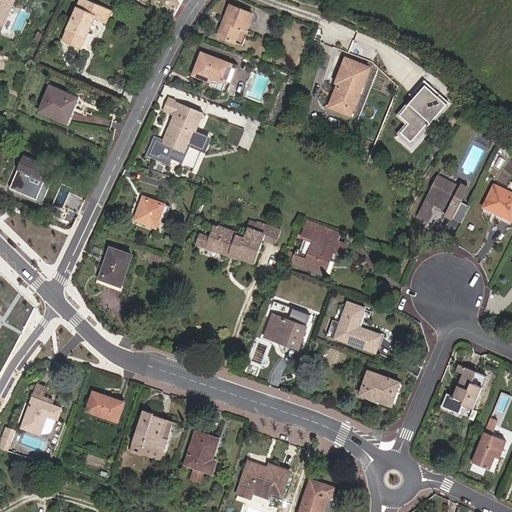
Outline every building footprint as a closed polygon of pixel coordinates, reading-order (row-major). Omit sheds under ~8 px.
[(0,0),(0,24),(5,26),(16,0),(0,0)] [(97,19),(109,24),(115,11),(89,0),(81,0),(75,16),(94,25),(97,19)] [(252,14),(232,6),(220,36),(241,44),(252,14)] [(83,50),(94,25),(75,16),(64,41),(83,50)] [(229,62),(200,51),(191,73),(221,84),(229,62)] [(371,70),(346,60),(337,81),(340,83),(330,108),(353,116),(371,70)] [(448,102),(424,81),(414,91),(417,94),(399,115),(408,124),(400,133),(411,142),(423,128),(421,126),(431,114),(435,118),(448,102)] [(70,121),(79,99),(51,88),(41,112),(50,116),(51,113),(70,121)] [(82,100),(79,99),(70,121),(51,113),(50,116),(71,125),(76,112),(85,116),(87,112),(78,109),(82,100)] [(154,139),(148,152),(155,156),(157,152),(167,157),(171,147),(183,152),(201,113),(173,100),(167,112),(173,114),(161,142),(154,139)] [(411,152),(438,121),(435,118),(431,114),(421,126),(423,128),(411,142),(400,133),(396,138),(411,152)] [(23,153),(9,189),(36,200),(51,165),(23,153)] [(465,198),(436,183),(415,225),(425,230),(430,220),(429,216),(431,212),(453,223),(451,226),(459,230),(468,213),(459,209),(465,198)] [(489,216),(510,227),(511,223),(511,204),(491,194),(480,214),(488,218),(489,216)] [(168,203),(145,195),(136,216),(159,225),(168,203)] [(507,233),(510,227),(489,216),(488,218),(480,214),(478,219),(507,233)] [(336,238),(339,229),(307,218),(304,227),(336,238)] [(236,233),(229,252),(254,262),(264,237),(276,242),(281,229),(257,220),(254,228),(247,226),(243,236),(236,233)] [(202,242),(229,252),(236,233),(233,232),(234,229),(214,222),(211,230),(208,229),(202,242)] [(326,257),(329,258),(332,250),(343,254),(347,242),(336,238),(304,227),(301,235),(312,239),(308,252),(306,257),(295,253),(292,262),(321,272),(326,257)] [(122,286),(134,255),(111,246),(100,277),(122,286)] [(306,257),(308,252),(297,248),(295,253),(306,257)] [(324,273),(329,258),(326,257),(321,272),(324,273)] [(375,352),(380,337),(358,328),(365,311),(349,304),(342,322),(334,319),(329,334),(375,352)] [(272,333),(271,336),(296,346),(303,325),(273,313),(266,330),(272,333)] [(472,413),(485,380),(457,368),(455,374),(461,377),(451,400),(446,398),(440,411),(456,417),(460,408),(472,413)] [(398,384),(367,371),(358,396),(371,401),(372,397),(391,404),(398,384)] [(33,392),(30,399),(46,405),(49,398),(33,392)] [(123,404),(92,394),(85,413),(116,423),(123,404)] [(46,405),(30,399),(18,430),(38,437),(44,418),(56,422),(60,410),(46,405)] [(142,446),(166,454),(175,425),(151,417),(151,415),(142,412),(131,445),(141,448),(142,446)] [(191,466),(204,471),(209,473),(212,463),(207,461),(215,439),(194,432),(183,464),(191,466)] [(497,451),(502,453),(506,444),(485,435),(473,465),(489,471),(494,459),(497,451)] [(500,461),(502,453),(497,451),(494,459),(500,461)] [(272,492),(280,496),(288,473),(267,465),(266,470),(246,463),(239,483),(235,495),(249,500),(251,496),(254,486),(272,492)] [(199,483),(204,471),(191,466),(187,479),(199,483)] [(331,488),(309,480),(297,511),(319,511),(324,496),(329,497),(331,488)] [(269,502),(272,492),(254,486),(251,496),(269,502)]
